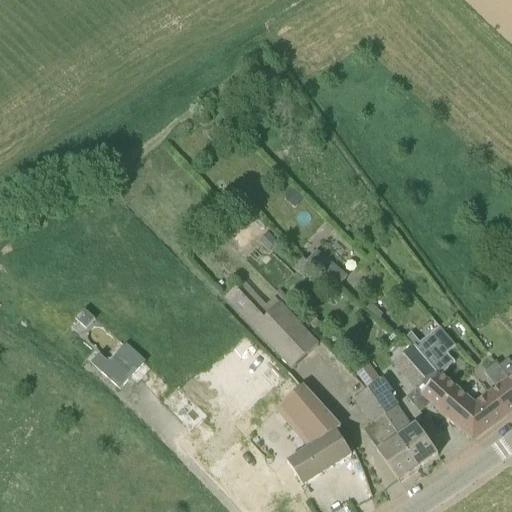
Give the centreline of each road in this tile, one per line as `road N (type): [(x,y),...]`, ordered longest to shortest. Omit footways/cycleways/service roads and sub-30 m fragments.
road 1 (track): [(0,213),(138,153),(266,48)]
road 2 (tertiary): [(409,511),(511,442)]
